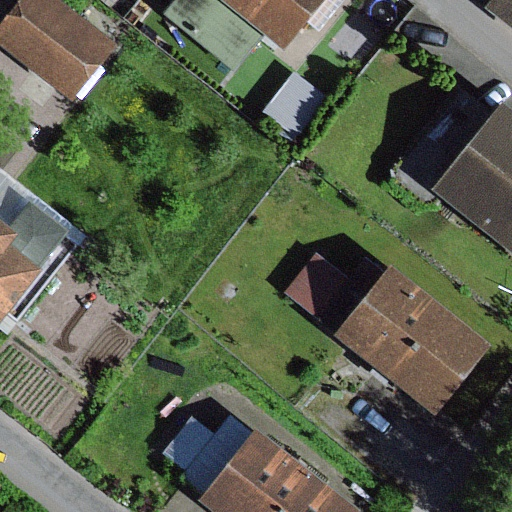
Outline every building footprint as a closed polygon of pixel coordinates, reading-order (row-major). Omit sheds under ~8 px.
[(60,0),(20,0),(0,25),(0,43),(74,102),(119,46),(60,0)] [(174,0),(163,14),(235,71),(264,35),(284,51),(324,0),(174,0)] [(511,0),(492,0),(486,9),(511,30),(511,0)] [(393,174),(429,203),(438,192),(511,251),(511,110),(502,103),(494,114),(462,88),(393,174)] [(0,326),(45,270),(42,268),(71,231),(30,199),(9,226),(0,218),(0,326)] [(335,334),(333,337),(436,417),(491,346),(392,268),(386,276),(366,260),(351,280),(315,252),(283,293),(335,334)] [(205,498),(202,501),(215,511),(363,511),(364,511),(257,426),(253,431),(231,414),(180,478),(205,498)]
